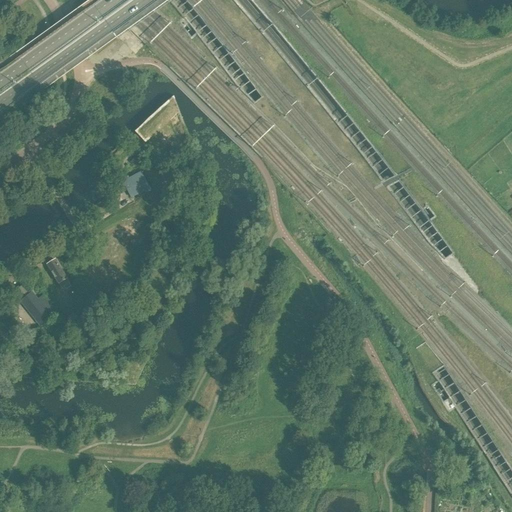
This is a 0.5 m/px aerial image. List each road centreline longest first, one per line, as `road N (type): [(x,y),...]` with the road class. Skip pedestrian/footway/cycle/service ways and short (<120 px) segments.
road 1 (residential): [(49,0),(80,73),(77,96),(52,131),(0,165)]
road 2 (primary): [(0,102),(142,0)]
road 3 (track): [(0,288),(66,246),(98,298)]
road 4 (primary): [(112,0),(0,80)]
